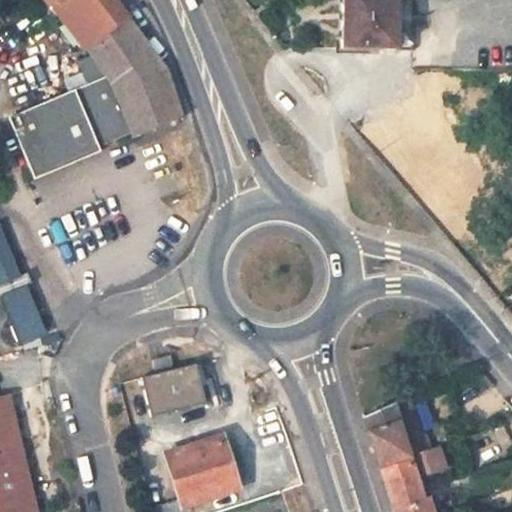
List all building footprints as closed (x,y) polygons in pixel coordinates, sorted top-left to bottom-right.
[(115,3),(112,0),(44,0),(54,13),(59,10),(84,47),(99,36),(115,25),(125,17),(115,3)] [(339,0),(339,47),(411,48),(412,0),(339,0)] [(115,25),(99,36),(84,47),(99,67),(104,74),(115,66),(145,44),(125,17),(115,25)] [(101,152),(99,148),(115,141),(131,134),(134,139),(182,119),(165,70),(145,44),(115,66),(104,74),(99,67),(83,74),(88,86),(9,119),(35,180),(99,153),(101,152)] [(454,48),(454,68),(484,69),(484,48),(454,48)] [(0,281),(2,285),(25,274),(0,220),(0,281)] [(1,294),(21,345),(50,334),(30,282),(1,294)] [(144,363),(147,373),(165,369),(163,358),(144,363)] [(183,390),(177,368),(137,379),(142,401),(183,390)] [(0,393),(0,511),(31,511),(1,393),(0,393)] [(362,417),(378,467),(407,457),(430,449),(425,432),(420,435),(404,396),(362,417)] [(150,511),(189,511),(188,505),(239,489),(224,438),(166,455),(181,501),(150,511)] [(435,448),(430,449),(407,457),(415,481),(444,470),(435,448)] [(426,511),(415,481),(407,457),(378,467),(392,511),(426,511)]
